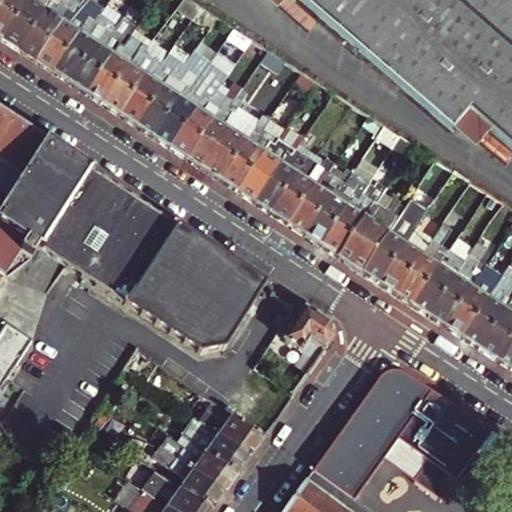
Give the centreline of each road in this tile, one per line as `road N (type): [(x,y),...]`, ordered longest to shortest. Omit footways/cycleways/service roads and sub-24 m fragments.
road 1 (residential): [(0,80),(379,327)]
road 2 (residential): [(379,327),(248,511)]
road 3 (residential): [(379,327),(511,412)]
